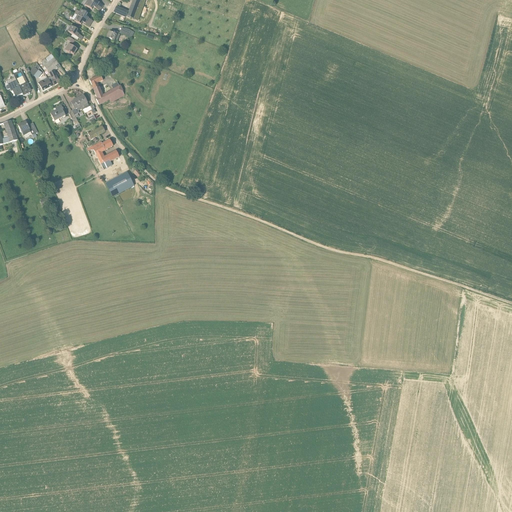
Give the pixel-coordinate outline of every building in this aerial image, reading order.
[(87,0),(88,1),(101,9),(103,6),(96,2),(97,0),(87,0)] [(133,0),(127,17),(138,21),(146,1),(143,0),(133,0)] [(101,9),(88,1),(85,6),(91,10),(93,7),(100,12),(101,9)] [(120,3),(119,2),(116,7),(113,13),(126,18),(128,12),(119,9),(121,4),(120,4),(120,3)] [(74,14),(77,16),(91,25),(93,21),(86,17),(87,15),(80,11),(79,12),(77,11),(74,14)] [(91,25),(77,16),(74,21),(81,25),(82,23),(89,27),(91,25)] [(76,33),(78,31),(71,26),(67,32),(72,35),(71,37),(77,41),(79,39),(81,40),(83,37),(76,33)] [(128,29),(122,28),(119,33),(128,38),(131,31),(128,29)] [(109,33),(106,38),(114,41),(114,40),(118,41),(121,35),(117,34),(118,33),(113,31),(112,34),(109,33)] [(74,55),(77,50),(69,44),(65,51),(69,53),(70,53),(74,55)] [(49,74),(53,71),(60,67),(51,55),(41,62),(49,74)] [(34,67),(29,73),(33,76),(38,71),(34,67)] [(21,71),(13,75),(16,80),(22,94),(23,97),(30,93),(28,91),(30,90),(26,79),(25,79),(21,71)] [(52,80),(49,82),(52,87),(60,83),(57,78),(59,77),(57,73),(55,74),(53,71),(49,74),(52,80)] [(89,81),(91,86),(97,83),(103,81),(100,76),(90,81),(89,81)] [(43,92),(52,87),(49,82),(47,79),(38,84),(43,92)] [(12,91),(15,98),(22,94),(16,80),(7,84),(11,92),(12,91)] [(99,106),(109,101),(111,103),(125,96),(123,92),(120,86),(103,96),(101,92),(95,95),(97,99),(96,100),(99,106)] [(81,98),(77,100),(81,107),(82,109),(83,110),(85,114),(91,110),(90,107),(89,107),(83,96),(83,97),(81,98)] [(72,111),(72,112),(74,116),(79,113),(77,110),(81,107),(77,100),(73,102),(74,102),(71,103),(74,110),(72,111)] [(56,111),(50,114),(54,121),(64,116),(63,113),(64,112),(61,106),(55,109),(56,111)] [(79,124),(74,116),(72,112),(69,114),(75,126),(79,124)] [(18,126),(23,136),(30,133),(31,134),(32,136),(35,134),(33,129),(29,130),(25,122),(21,125),(19,127),(18,126)] [(102,127),(88,134),(91,140),(105,132),(102,127)] [(10,143),(17,141),(13,128),(6,131),(6,130),(8,138),(2,139),(3,144),(10,143)] [(104,158),(101,153),(113,147),(109,141),(102,145),(101,142),(97,145),(87,150),(91,158),(92,158),(97,167),(101,165),(109,160),(110,162),(112,161),(119,157),(116,151),(104,158)] [(109,167),(112,166),(110,162),(109,160),(101,165),(104,170),(109,167)] [(127,173),(106,184),(112,197),(134,186),(127,173)]
